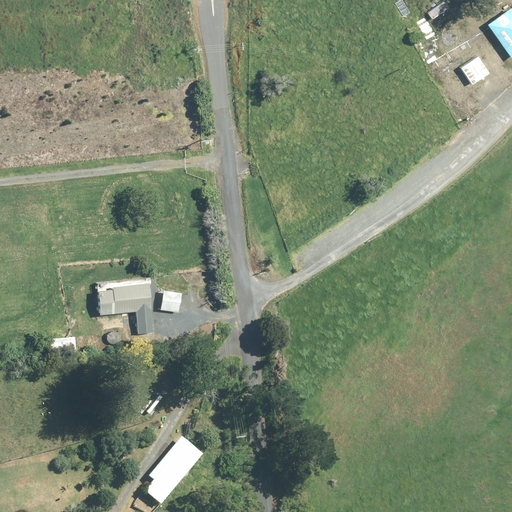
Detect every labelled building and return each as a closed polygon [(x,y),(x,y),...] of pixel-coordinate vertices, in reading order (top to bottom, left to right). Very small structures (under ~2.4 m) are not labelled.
[(447,34),(450,87),(476,85),(472,32),(447,34)] [(504,66),(491,43),(479,50),(492,73),(504,66)] [(134,311),(136,334),(156,332),(151,278),(94,284),(97,315),(134,311)] [(181,296),(162,294),(160,310),(179,312),(181,296)] [(183,438),(149,477),(153,481),(144,492),(160,506),(203,456),(183,438)]
